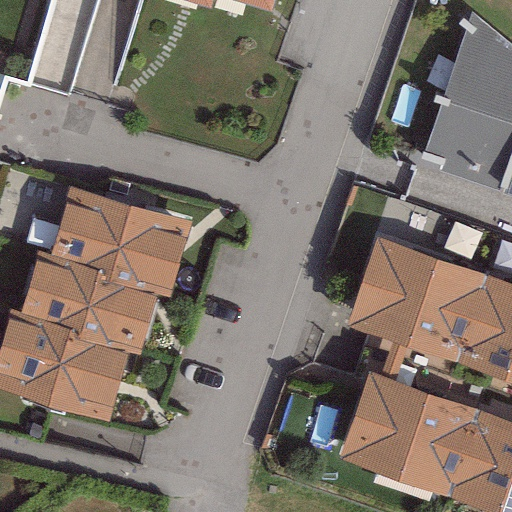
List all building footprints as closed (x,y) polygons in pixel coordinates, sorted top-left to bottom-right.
[(95,0),(0,0),(0,96),(5,80),(67,98),(95,0)] [(275,0),(207,0),(271,17),(275,0)] [(511,51),(467,15),(422,166),(511,199),(511,51)] [(186,215),(67,185),(49,258),(31,258),(17,312),(6,314),(0,337),(0,385),(105,412),(121,348),(134,351),(151,286),(167,289),(186,215)] [(511,292),(377,246),(348,331),(511,386),(511,292)] [(511,511),(511,424),(369,375),(339,462),(485,511),(511,511)]
